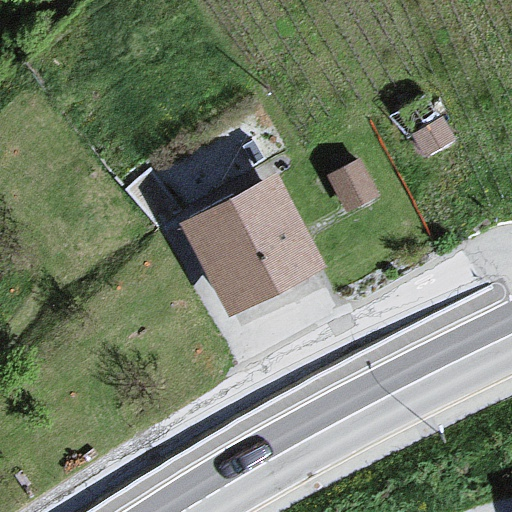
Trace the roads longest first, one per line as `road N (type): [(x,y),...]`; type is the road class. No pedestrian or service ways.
road 1 (residential): [(511,249),(495,250),(198,408),(39,511)]
road 2 (secondary): [(181,511),(511,334)]
